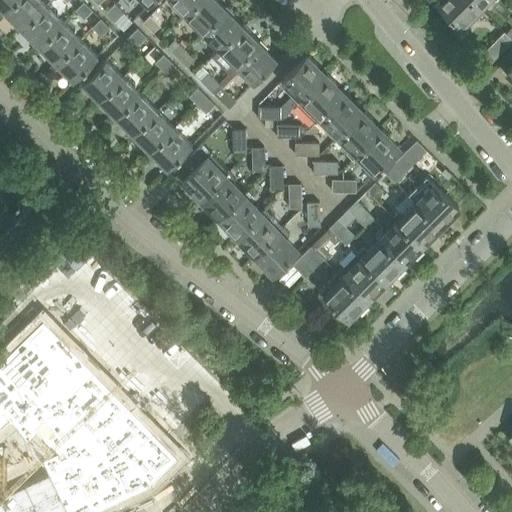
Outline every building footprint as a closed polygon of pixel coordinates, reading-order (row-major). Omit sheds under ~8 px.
[(0,0),(0,8),(5,13),(17,0),(0,0)] [(21,29),(47,4),(42,0),(17,0),(5,13),(21,29)] [(169,0),(185,15),(200,0),(169,0)] [(225,8),(217,0),(200,0),(185,15),(202,32),(225,8)] [(484,11),(480,6),(479,7),(472,0),(437,0),(438,0),(437,2),(465,30),(484,11)] [(84,18),(92,9),(83,1),(75,9),(84,18)] [(38,46),(63,21),(47,4),(21,29),(38,46)] [(115,21),(123,12),(115,4),(106,12),(115,21)] [(243,25),(225,8),(202,32),(219,49),(243,25)] [(161,25),(150,14),(142,22),(153,32),(161,25)] [(101,18),(92,26),(100,35),(109,26),(101,18)] [(55,63),(80,38),(63,21),(38,46),(55,63)] [(260,42),(243,25),(219,49),(236,66),(260,42)] [(138,45),(146,36),(138,27),(129,36),(138,45)] [(511,42),(502,33),(486,50),(495,59),(511,42)] [(73,81),(98,56),(80,38),(55,63),(73,81)] [(185,49),(174,38),(167,46),(178,56),(185,49)] [(236,66),(253,83),(277,59),(260,42),(236,66)] [(188,66),(195,59),(185,49),(178,56),(188,66)] [(163,53),(155,62),(163,70),(172,62),(163,53)] [(293,91),(290,96),(297,103),(325,74),(316,65),(317,64),(309,56),(308,57),(306,55),(282,80),(293,91)] [(107,58),(81,83),(99,101),(124,75),(107,58)] [(172,78),(180,70),(172,62),(163,70),(172,78)] [(208,72),(201,80),(212,90),(233,69),(233,68),(228,73),(225,70),(215,79),(208,72)] [(212,90),(229,107),(236,100),(224,88),(238,74),(233,69),(212,90)] [(327,74),(326,75),(325,74),(297,103),(315,121),(320,117),(344,92),(334,83),(335,82),(327,74)] [(116,118),(141,92),(124,75),(99,101),(116,118)] [(197,87),(189,96),(197,104),(206,95),(197,87)] [(133,135),(158,109),(141,92),(116,118),(133,135)] [(344,93),(344,92),(320,117),(331,128),(327,132),(334,139),(338,135),(337,135),(362,111),(353,102),(354,101),(345,92),(344,93)] [(206,113),(214,104),(206,95),(197,104),(206,113)] [(281,118),(281,106),(258,105),(258,118),(281,118)] [(149,152),(175,126),(158,109),(133,135),(149,152)] [(363,112),(362,111),(337,135),(338,135),(349,146),(345,150),(352,158),(357,154),(356,153),(380,129),(372,120),(373,119),(364,111),(363,112)] [(299,136),(299,124),(277,124),(277,136),(299,136)] [(149,152),(167,169),(193,144),(175,126),(149,152)] [(246,152),(246,147),(246,128),(233,128),(233,152),(246,152)] [(382,130),(380,129),(356,153),(357,154),(366,163),(362,168),(371,176),(399,148),(389,138),(390,137),(383,129),(382,130)] [(317,155),(318,142),(295,142),(295,154),(317,155)] [(182,179),(191,188),(190,190),(198,198),(200,197),(201,198),(229,170),(210,151),(202,143),(175,169),(184,178),(182,179)] [(265,169),(264,146),(252,147),(252,169),(265,169)] [(385,172),(394,180),(411,163),(402,154),(385,172)] [(336,173),(336,161),(314,160),(313,173),(336,173)] [(283,165),(270,165),(270,189),(283,189),(283,165)] [(232,182),(237,178),(229,170),(201,198),(210,207),(208,208),(216,216),(217,215),(219,216),(243,193),(242,192),(232,182)] [(407,195),(415,203),(416,202),(440,226),(449,217),(450,218),(459,210),(458,208),(459,207),(427,175),(407,195)] [(332,191),(354,191),(354,179),(332,179),(332,191)] [(375,198),(383,189),(375,181),(366,190),(375,198)] [(301,183),(288,183),(289,208),(301,208),(301,183)] [(247,188),(242,192),(243,193),(219,216),(228,226),(227,227),(234,235),(235,234),(237,235),(261,212),(261,211),(251,201),(255,197),(247,188)] [(407,195),(396,207),(400,210),(393,217),(397,221),(397,220),(421,244),(430,235),(432,237),(440,229),(439,227),(440,226),(416,202),(415,203),(407,195)] [(356,199),(348,208),(365,225),(374,216),(356,199)] [(308,225),(320,225),(319,201),(307,201),(308,225)] [(265,207),(261,211),(261,212),(237,235),(246,244),(244,246),(252,254),(253,253),(255,254),(279,231),(278,230),(269,220),(273,216),(265,207)] [(355,215),(348,208),(338,218),(345,225),(355,215)] [(338,218),(329,227),(346,243),(355,234),(338,218)] [(374,235),(378,239),(379,239),(403,263),(412,254),(413,256),(422,247),(420,245),(421,244),(397,220),(397,221),(387,231),(383,227),(374,235)] [(282,226),(278,230),(279,231),(255,254),(264,263),(262,265),(270,273),(272,272),(273,273),(298,250),(287,238),(291,235),(282,226)] [(320,253),(328,245),(319,236),(311,245),(320,253)] [(356,253),(360,257),(361,257),(385,281),(393,272),(395,274),(403,266),(402,264),(403,263),(379,239),(378,239),(369,249),(365,245),(356,253)] [(292,264),(278,278),(288,288),(302,273),(305,276),(323,258),(320,254),(320,253),(311,245),(292,264)] [(339,261),(344,265),(338,271),(342,275),(366,299),(375,290),(377,291),(385,283),(384,282),(385,281),(361,257),(360,257),(356,253),(352,249),(339,261)] [(328,281),(319,290),(348,318),(357,309),(358,310),(367,302),(365,300),(366,299),(342,275),(342,276),(338,272),(328,281)] [(0,358),(0,410),(1,411),(0,411),(11,422),(13,425),(40,459),(47,474),(48,474),(66,511),(91,511),(124,496),(143,487),(149,485),(177,457),(160,440),(146,426),(132,412),(91,370),(41,319),(31,328),(27,332),(20,339),(0,358)] [(0,511),(66,511),(48,474),(47,474),(24,485),(15,490),(0,496),(0,432),(11,422),(0,411),(1,411),(0,410),(0,511)] [(261,494),(240,507),(243,511),(250,511),(266,502),(261,494)]
